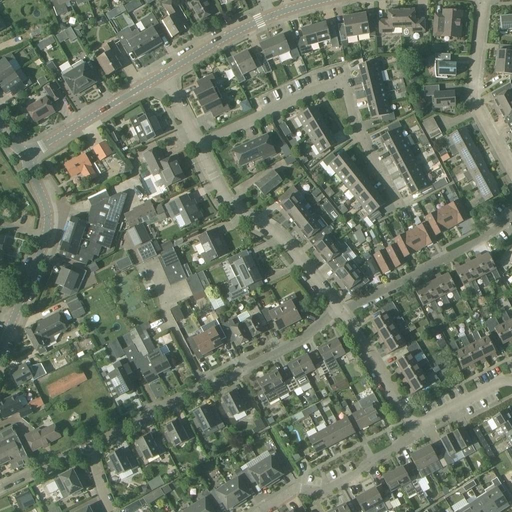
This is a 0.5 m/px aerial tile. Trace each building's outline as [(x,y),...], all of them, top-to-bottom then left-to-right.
[(65,4),(70,2),(69,0),(57,0),(58,1),(52,3),(57,17),(68,13),(65,4)] [(127,11),(141,7),(138,0),(135,0),(125,3),(127,11)] [(171,0),(163,5),(167,11),(171,17),(163,22),(173,37),(185,30),(181,22),(186,19),(174,0),(171,0)] [(214,13),(205,0),(197,0),(191,4),(200,21),(214,13)] [(392,29),(402,29),(402,10),(389,11),(389,20),(379,21),(380,34),(392,33),(392,29)] [(414,10),(402,10),(402,29),(403,35),(404,37),(409,37),(410,36),(412,36),(414,34),(414,33),(425,32),(424,19),(415,19),(414,10)] [(447,16),(435,15),(434,37),(461,39),(463,13),(447,11),(447,16)] [(147,32),(141,35),(150,51),(162,44),(154,30),(160,26),(153,14),(140,22),(147,32)] [(376,37),(375,23),(368,24),(367,14),(355,16),(358,37),(369,35),(369,37),(376,37)] [(511,15),(500,17),(501,30),(500,29),(499,34),(507,34),(508,31),(511,30),(511,15)] [(345,28),(339,29),(341,42),(347,41),(346,39),(358,37),(355,16),(343,18),(344,24),(345,28)] [(326,23),(313,26),(318,44),(330,41),(332,49),(339,47),(336,30),(331,32),(330,30),(328,30),(326,23)] [(311,46),(318,44),(313,26),(301,30),(305,42),(297,44),(302,56),(313,53),(311,46)] [(71,28),(64,32),(56,37),(60,44),(69,39),(70,42),(77,39),(71,28)] [(138,58),(150,51),(141,35),(135,39),(129,28),(117,36),(124,48),(130,44),(138,58)] [(50,35),(37,46),(42,51),(55,41),(50,35)] [(283,35),(271,40),(278,57),(289,52),(293,60),(299,57),(294,41),(289,43),(288,41),(286,42),(283,35)] [(267,61),(278,57),(271,40),(260,45),(265,57),(258,60),(266,75),(272,72),(267,61)] [(107,53),(98,59),(108,76),(121,68),(115,57),(121,54),(113,42),(104,48),(107,53)] [(246,81),(243,76),(257,69),(248,51),(234,58),(237,65),(232,68),(240,84),(246,81)] [(511,52),(497,51),(496,62),(511,63),(511,52)] [(0,83),(15,74),(22,69),(11,54),(0,61),(0,83)] [(451,55),(435,54),(435,67),(435,72),(436,78),(447,79),(447,76),(456,76),(456,63),(451,63),(451,55)] [(83,61),(72,67),(86,92),(92,88),(91,86),(96,83),(83,61)] [(362,76),(381,72),(379,61),(359,66),(362,76)] [(53,62),(47,66),(53,77),(59,73),(53,62)] [(511,63),(496,62),(495,73),(511,74),(510,80),(511,80),(511,63)] [(81,95),(86,92),(72,67),(61,73),(75,96),(80,93),(81,95)] [(381,72),(362,76),(365,87),(384,82),(381,72)] [(22,84),(15,74),(0,83),(0,86),(6,95),(10,92),(14,97),(32,84),(29,79),(22,84)] [(194,91),(199,103),(219,93),(217,88),(213,89),(211,84),(216,82),(213,75),(197,82),(200,88),(194,91)] [(384,82),(365,87),(367,98),(386,93),(384,82)] [(53,103),(61,98),(52,83),(45,88),(49,96),(27,109),(35,123),(47,116),(48,117),(55,113),(49,103),(52,101),(53,103)] [(495,108),(496,111),(511,102),(511,96),(511,95),(511,94),(511,86),(511,84),(500,90),(502,95),(494,99),(497,104),(496,107),(495,108)] [(454,91),(440,93),(439,86),(424,87),(425,97),(434,96),(435,108),(455,106),(454,91)] [(222,99),(219,93),(199,103),(205,114),(211,111),(214,118),(230,111),(226,104),(222,106),(219,100),(222,99)] [(386,93),(367,98),(370,108),(389,104),(386,93)] [(511,114),(511,102),(496,111),(498,114),(499,113),(502,114),(504,119),(511,114)] [(389,104),(370,108),(372,119),(382,117),(383,122),(396,120),(394,113),(391,114),(389,104)] [(303,126),(320,116),(315,107),(298,117),(303,126)] [(154,114),(139,120),(145,132),(138,136),(141,143),(163,133),(154,114)] [(320,116),(303,126),(309,136),(326,126),(320,116)] [(425,129),(436,123),(433,118),(423,124),(425,129)] [(382,137),(387,147),(404,138),(400,129),(402,128),(399,122),(388,128),(391,133),(382,137)] [(279,126),(286,137),(291,134),(284,123),(279,126)] [(425,129),(428,134),(439,129),(436,123),(425,129)] [(326,126),(309,136),(315,145),(332,135),(326,126)] [(449,148),(451,152),(471,141),(467,134),(469,133),(466,127),(450,136),(455,145),(449,148)] [(442,134),(439,129),(428,134),(431,140),(442,134)] [(267,135),(233,150),(241,167),(262,157),(264,160),(275,154),(267,135)] [(332,135),(315,145),(320,155),(337,144),(332,135)] [(392,157),(409,148),(404,138),(387,147),(392,157)] [(100,160),(112,152),(105,141),(93,148),(100,160)] [(475,149),(471,141),(451,152),(454,157),(459,153),(464,162),(480,153),(477,148),(475,149)] [(158,148),(144,155),(154,177),(162,173),(168,186),(185,179),(174,157),(165,162),(158,148)] [(392,157),(397,167),(414,158),(409,148),(392,157)] [(336,173),(352,161),(345,153),(337,159),(333,154),(323,162),(327,167),(330,165),(336,173)] [(483,159),(480,153),(464,162),(469,171),(463,174),(465,178),(485,167),(481,160),(483,159)] [(96,177),(96,176),(90,167),(91,166),(85,155),(66,166),(72,177),(82,172),(88,182),(96,177)] [(289,164),(295,160),(292,156),(286,160),(289,164)] [(402,176),(419,167),(414,158),(397,167),(402,176)] [(343,182),(358,170),(352,161),(336,173),(343,182)] [(402,176),(407,186),(424,177),(419,167),(402,176)] [(489,175),(485,167),(465,178),(468,183),(474,180),(478,188),(494,180),(491,174),(489,175)] [(273,170),(255,185),(264,196),(282,182),(273,170)] [(365,178),(358,170),(343,182),(350,191),(365,178)] [(424,177),(407,186),(412,196),(421,191),(424,197),(435,191),(432,185),(429,186),(424,177)] [(372,187),(365,178),(350,191),(356,199),(372,187)] [(432,185),(435,191),(447,184),(444,179),(432,185)] [(497,186),(494,180),(478,188),(483,198),(478,201),(480,205),(500,194),(496,186),(497,186)] [(284,217),(300,204),(294,195),(297,192),(293,187),(284,195),(287,199),(280,205),(283,210),(283,213),(282,214),(284,217)] [(334,194),(329,187),(324,191),(329,198),(334,194)] [(379,195),(372,187),(356,199),(363,208),(379,195)] [(88,198),(92,207),(110,198),(105,189),(88,198)] [(314,198),(321,193),(318,189),(311,194),(314,198)] [(72,217),(60,250),(69,253),(67,258),(87,265),(88,260),(93,261),(95,255),(99,256),(102,246),(110,249),(127,195),(121,193),(92,207),(87,222),(72,217)] [(386,204),(379,195),(363,208),(370,216),(367,218),(372,223),(381,215),(378,210),(386,204)] [(187,196),(166,206),(170,215),(179,211),(186,226),(203,218),(194,201),(190,203),(187,196)] [(459,200),(448,206),(458,225),(469,219),(459,200)] [(300,204),(284,217),(286,219),(287,218),(290,218),(294,223),(307,212),(303,207),(307,204),(304,201),(300,204)] [(123,216),(129,229),(143,223),(156,217),(154,213),(155,213),(150,202),(131,210),(132,212),(123,216)] [(322,208),(325,212),(332,206),(329,202),(322,208)] [(342,204),(337,208),(343,215),(348,211),(342,204)] [(334,209),(332,206),(325,212),(328,215),(334,209)] [(448,206),(436,212),(446,231),(458,225),(448,206)] [(295,230),(298,233),(314,221),(318,218),(315,214),(311,217),(307,212),(294,223),(297,227),(296,229),(295,230)] [(425,218),(427,222),(435,236),(446,231),(436,212),(425,218)] [(321,229),(314,221),(298,233),(300,236),(301,235),(304,235),(307,240),(321,229)] [(438,241),(435,236),(427,222),(416,228),(426,247),(438,241)] [(129,229),(126,230),(134,247),(150,239),(143,223),(129,229)] [(326,228),(317,236),(320,241),(313,247),(316,251),(316,254),(315,255),(317,258),(333,245),(337,242),(331,234),(326,228)] [(416,228),(405,234),(415,253),(426,247),(416,228)] [(217,229),(199,238),(210,262),(229,253),(217,229)] [(355,232),(359,244),(365,241),(361,230),(355,232)] [(404,259),(415,253),(405,234),(394,239),(396,244),(404,259)] [(333,245),(317,258),(319,261),(321,259),(323,260),(327,264),(334,258),(338,263),(351,252),(345,243),(341,246),(337,242),(333,245)] [(144,246),(150,259),(157,256),(151,243),(144,246)] [(396,244),(385,250),(395,269),(406,263),(404,259),(396,244)] [(150,259),(144,246),(137,249),(143,262),(150,259)] [(384,275),(395,269),(385,250),(374,256),(384,275)] [(158,258),(160,264),(177,257),(174,251),(158,258)] [(336,282),(339,284),(358,268),(352,260),(356,257),(351,252),(338,263),(342,268),(334,273),(338,278),(338,281),(336,282)] [(250,257),(249,257),(242,261),(239,254),(227,260),(236,278),(259,267),(255,260),(253,260),(252,260),(250,257)] [(476,257),(477,260),(486,275),(492,272),(496,281),(501,279),(489,254),(482,258),(480,254),(476,257)] [(163,270),(179,263),(177,257),(160,264),(163,270)] [(133,266),(129,258),(116,264),(120,273),(133,266)] [(465,262),(467,266),(475,281),(481,278),(485,287),(490,284),(486,275),(477,260),(471,263),(470,260),(465,262)] [(182,268),(179,263),(163,270),(165,275),(182,268)] [(480,290),(475,281),(467,266),(460,269),(459,265),(454,267),(464,287),(470,284),(474,292),(480,290)] [(65,288),(62,294),(69,297),(72,291),(78,278),(83,281),(87,271),(73,266),(70,272),(63,269),(56,284),(65,288)] [(245,296),(257,291),(254,284),(260,281),(262,280),(260,276),(261,276),(262,274),(259,267),(236,278),(239,284),(237,290),(237,291),(231,293),(230,296),(232,302),(245,296)] [(165,275),(168,281),(184,274),(182,268),(165,275)] [(369,282),(358,268),(339,284),(341,287),(342,286),(345,286),(348,291),(356,285),(360,290),(369,282)] [(187,279),(186,278),(184,274),(168,281),(170,286),(185,279),(187,279)] [(185,279),(188,284),(199,280),(196,274),(186,278),(187,279),(185,279)] [(436,277),(437,280),(445,296),(451,293),(456,302),(461,299),(448,275),(442,278),(440,274),(436,277)] [(188,284),(190,290),(201,285),(199,280),(188,284)] [(425,282),(427,286),(435,301),(441,298),(445,307),(450,305),(445,296),(437,280),(431,283),(430,280),(425,282)] [(204,291),(201,285),(190,290),(193,296),(204,291)] [(440,310),(435,301),(427,286),(421,289),(419,285),(414,288),(424,307),(430,304),(435,313),(440,310)] [(287,304),(281,307),(290,326),(301,320),(295,308),(300,305),(295,294),(284,300),(287,304)] [(65,301),(74,320),(85,314),(79,300),(78,301),(76,296),(65,301)] [(220,298),(211,302),(214,309),(224,305),(220,298)] [(375,336),(378,334),(393,323),(390,318),(398,313),(392,302),(382,309),(385,314),(371,322),(375,328),(372,330),(375,336)] [(177,307),(170,311),(176,323),(184,320),(177,307)] [(239,317),(242,323),(246,331),(249,330),(253,337),(253,338),(264,333),(258,321),(263,318),(257,307),(239,317)] [(290,326),(281,307),(270,313),(268,308),(262,312),(268,323),(274,320),(280,331),(290,326)] [(71,328),(63,311),(26,329),(37,352),(38,352),(40,356),(47,353),(45,348),(46,348),(45,347),(56,342),(53,337),(67,330),(71,328)] [(511,321),(510,322),(505,313),(502,315),(506,324),(511,336),(511,321)] [(381,345),(384,343),(400,334),(396,328),(404,323),(402,318),(393,323),(378,334),(381,339),(378,341),(381,345)] [(511,336),(506,324),(500,327),(495,318),(485,324),(490,334),(496,331),(503,345),(509,342),(511,346),(511,345),(511,336)] [(249,339),(253,337),(249,330),(246,331),(242,323),(236,326),(232,320),(222,325),(228,337),(234,334),(240,345),(250,340),(249,339)] [(214,329),(204,334),(213,351),(223,346),(220,339),(225,336),(218,323),(213,326),(214,329)] [(408,329),(400,334),(384,343),(387,349),(384,351),(387,356),(406,345),(402,338),(411,333),(408,329)] [(147,356),(159,380),(160,380),(158,375),(163,373),(164,375),(170,372),(169,370),(171,369),(165,357),(163,358),(159,349),(156,351),(145,330),(131,338),(139,355),(141,358),(147,356)] [(472,334),(477,343),(485,359),(491,356),(493,359),(498,357),(488,338),(481,341),(477,332),(472,334)] [(211,352),(213,351),(204,334),(194,339),(193,337),(187,340),(194,352),(199,349),(202,356),(204,355),(205,358),(213,354),(211,352)] [(487,362),(485,359),(477,343),(470,347),(466,338),(461,340),(466,349),(467,348),(475,364),(480,362),(482,365),(487,362)] [(338,340),(328,344),(336,360),(346,355),(350,363),(355,360),(349,349),(344,352),(338,340)] [(399,375),(402,373),(417,364),(414,358),(422,353),(416,343),(406,349),(409,355),(395,363),(399,369),(396,371),(399,375)] [(476,368),(475,364),(467,348),(466,349),(460,352),(456,343),(450,346),(463,370),(470,367),(471,370),(476,368)] [(327,365),(336,360),(328,344),(318,350),(324,362),(319,364),(325,375),(331,372),(327,365)] [(141,358),(139,355),(138,355),(133,345),(123,351),(134,372),(140,368),(142,372),(148,385),(159,380),(147,356),(141,358)] [(308,355),(298,360),(306,376),(316,371),(320,378),(325,375),(319,364),(314,367),(308,355)] [(405,385),(408,384),(424,374),(420,368),(428,363),(426,359),(417,364),(402,373),(405,379),(402,381),(405,385)] [(129,395),(131,395),(132,393),(133,392),(133,390),(134,389),(127,377),(133,373),(126,360),(115,366),(117,371),(110,375),(120,396),(126,393),(128,394),(129,395)] [(310,384),(306,376),(298,360),(288,365),(295,377),(289,380),(295,391),(310,384)] [(59,361),(46,366),(48,372),(61,366),(59,361)] [(20,371),(13,375),(19,386),(34,379),(33,377),(42,372),(39,365),(29,370),(26,365),(19,369),(20,371)] [(46,388),(52,399),(87,381),(81,369),(46,388)] [(432,369),(424,374),(408,384),(411,389),(408,391),(411,396),(428,386),(431,391),(441,384),(438,379),(430,384),(426,379),(435,374),(432,369)] [(268,376),(276,391),(280,399),(295,391),(289,380),(284,383),(278,371),(268,376)] [(280,399),(276,391),(268,376),(258,381),(264,393),(259,396),(265,407),(280,399)] [(246,413),(253,409),(245,396),(240,399),(236,392),(233,393),(232,391),(225,395),(226,397),(223,398),(226,404),(222,405),(227,414),(230,412),(233,417),(245,411),(246,413)] [(28,406),(23,408),(17,395),(0,402),(0,409),(4,420),(18,413),(21,419),(32,414),(28,406)] [(358,403),(362,410),(371,426),(380,421),(377,414),(382,412),(374,395),(358,403)] [(29,402),(33,410),(44,405),(40,397),(29,402)] [(219,431),(225,427),(217,410),(211,413),(208,407),(205,408),(204,406),(197,410),(198,412),(195,413),(197,418),(194,420),(198,429),(201,427),(204,432),(216,425),(219,431)] [(361,431),(371,426),(362,410),(353,415),(349,408),(343,411),(347,419),(349,422),(354,419),(361,431)] [(507,437),(511,446),(511,418),(510,416),(511,415),(511,411),(510,408),(492,419),(499,429),(501,428),(507,437)] [(347,419),(338,424),(346,439),(355,434),(349,422),(347,419)] [(189,442),(195,439),(188,425),(183,428),(179,421),(176,423),(175,421),(168,424),(169,426),(166,428),(169,433),(165,435),(169,443),(173,441),(176,446),(188,440),(189,442)] [(338,424),(328,429),(336,444),(346,439),(338,424)] [(35,436),(33,432),(25,436),(33,452),(59,438),(53,426),(35,436)] [(473,430),(479,441),(483,438),(477,428),(473,430)] [(0,445),(0,457),(22,446),(14,429),(0,435),(0,441),(1,444),(0,445)] [(326,449),(336,444),(328,429),(319,434),(326,449)] [(464,429),(453,435),(462,452),(468,449),(470,453),(475,450),(476,453),(482,450),(476,438),(470,441),(464,429)] [(317,454),(326,449),(319,434),(309,439),(317,454)] [(161,456),(167,453),(160,439),(154,442),(151,436),(148,437),(147,435),(140,439),(141,441),(138,442),(140,447),(137,449),(141,458),(145,456),(147,461),(160,454),(161,456)] [(455,456),(462,452),(453,435),(441,441),(447,452),(442,455),(442,456),(448,467),(448,468),(455,465),(453,462),(457,460),(455,456)] [(489,448),(483,438),(479,441),(485,450),(489,448)] [(0,467),(13,461),(17,469),(18,469),(19,470),(23,468),(23,466),(30,462),(22,446),(0,457),(0,467)] [(442,470),(448,467),(442,456),(437,458),(431,446),(421,452),(429,467),(438,462),(442,470)] [(489,448),(485,450),(490,460),(495,457),(489,448)] [(132,471),(138,468),(131,454),(126,457),(122,450),(119,452),(118,450),(111,453),(112,455),(109,457),(112,462),(108,464),(112,472),(116,470),(119,475),(131,469),(132,471)] [(268,452),(257,459),(274,485),(280,481),(278,478),(283,475),(277,466),(283,463),(275,451),(270,455),(268,452)] [(429,467),(421,452),(411,457),(417,469),(412,472),(414,477),(415,477),(418,483),(423,480),(426,479),(433,475),(429,467)] [(274,485),(257,459),(247,466),(248,469),(243,472),(250,483),(255,480),(261,489),(266,486),(267,489),(274,485)] [(393,473),(401,488),(405,496),(421,488),(418,483),(415,477),(414,477),(410,480),(403,467),(393,473)] [(80,490),(83,489),(73,470),(60,476),(61,477),(55,480),(62,492),(67,490),(70,495),(72,494),(74,497),(81,493),(80,490)] [(239,478),(228,485),(241,505),(247,501),(245,499),(250,496),(244,487),(250,483),(243,472),(237,476),(239,478)] [(392,493),(401,488),(393,473),(383,478),(389,490),(384,493),(387,498),(390,504),(396,501),(392,493)] [(149,481),(151,489),(163,485),(161,477),(149,481)] [(493,485),(485,490),(498,511),(499,511),(508,506),(501,495),(506,492),(497,478),(491,481),(493,485)] [(216,490),(210,493),(217,504),(222,501),(228,510),(233,507),(234,509),(241,505),(228,485),(217,492),(216,490)] [(22,490),(23,494),(15,497),(20,511),(36,505),(28,487),(22,490)] [(376,489),(366,494),(374,510),(384,504),(388,511),(393,509),(390,504),(387,498),(382,501),(376,489)] [(217,504),(210,493),(208,490),(203,494),(206,499),(195,506),(198,511),(214,511),(211,508),(217,504)] [(485,511),(498,511),(485,490),(484,491),(486,493),(477,498),(485,511)] [(368,511),(374,510),(366,494),(356,499),(362,511),(360,511),(368,511)] [(473,511),(485,511),(477,498),(476,498),(478,500),(469,506),(468,504),(473,511)] [(139,500),(124,508),(126,511),(132,511),(142,507),(139,500)]
